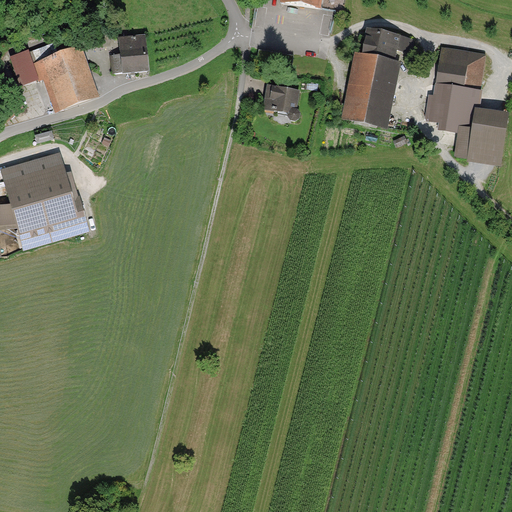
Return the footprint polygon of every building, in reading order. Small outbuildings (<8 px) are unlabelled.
[(323,0),(281,0),(281,3),(322,10),(323,0)] [(415,41),(369,32),(363,58),(395,65),(398,52),(412,55),(415,41)] [(145,35),(118,37),(119,54),(110,55),(111,73),(122,72),(122,75),(149,72),(145,35)] [(54,114),(99,98),(81,49),(60,57),(55,43),(10,59),(20,88),(42,80),(54,114)] [(482,94),(489,57),(444,49),(438,86),(482,94)] [(294,58),(259,52),(256,71),(291,76),(294,58)] [(388,131),(401,67),(355,57),(342,121),(388,131)] [(298,108),(300,91),(268,86),(264,113),(288,116),(291,122),(296,122),(299,119),(301,113),(298,108)] [(460,102),(430,97),(426,121),(456,126),(460,102)] [(501,170),(509,118),(461,111),(454,156),(468,166),(501,170)] [(406,137),(392,143),(396,150),(409,145),(406,137)] [(60,156),(0,173),(0,174),(10,209),(16,231),(23,253),(89,234),(72,176),(67,178),(60,156)] [(0,232),(16,231),(10,209),(0,209),(0,232)]
